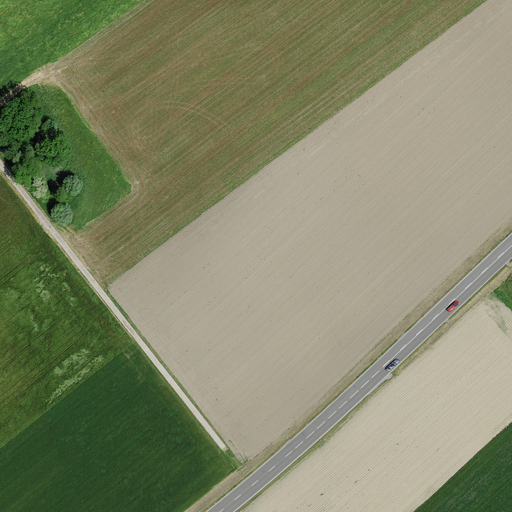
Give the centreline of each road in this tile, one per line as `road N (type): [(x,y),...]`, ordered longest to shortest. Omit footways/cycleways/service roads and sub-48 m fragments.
road 1 (primary): [(224,511),(511,246)]
road 2 (track): [(222,451),(0,168)]
